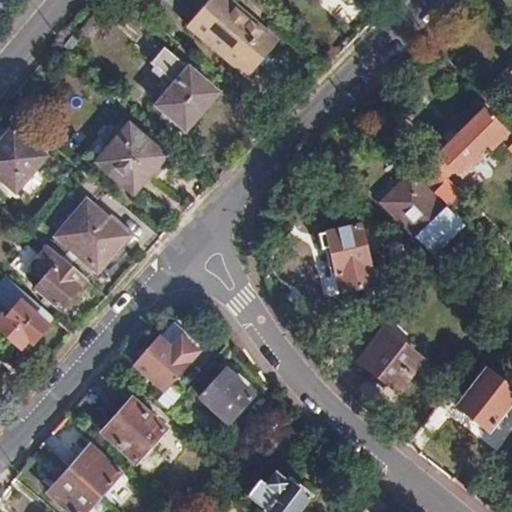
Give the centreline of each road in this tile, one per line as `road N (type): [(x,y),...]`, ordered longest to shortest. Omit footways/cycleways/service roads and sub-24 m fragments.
road 1 (residential): [(189,242),(285,365),(451,511)]
road 2 (residential): [(427,0),(189,242)]
road 3 (residential): [(189,242),(0,456)]
